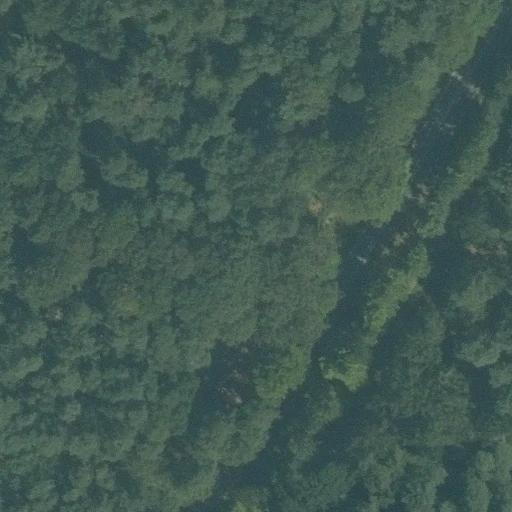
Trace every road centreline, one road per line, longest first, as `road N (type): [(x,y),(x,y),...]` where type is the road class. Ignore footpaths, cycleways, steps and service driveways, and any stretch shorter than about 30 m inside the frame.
road 1 (primary): [(214,511),(511,0)]
road 2 (unclassified): [(132,511),(401,0)]
road 3 (unclassified): [(272,511),(511,93)]
